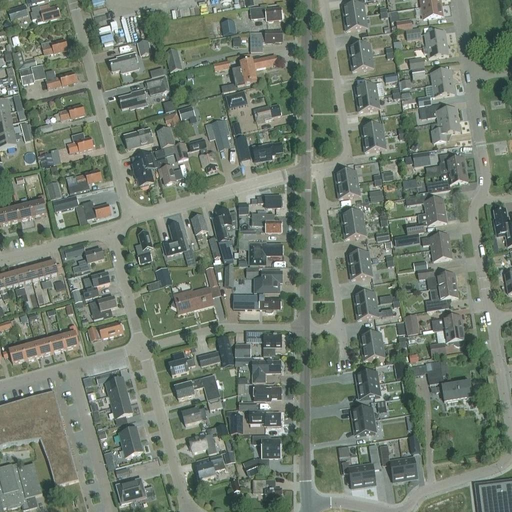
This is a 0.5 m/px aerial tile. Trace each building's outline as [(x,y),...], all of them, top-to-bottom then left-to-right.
[(252,0),(245,0),(247,9),(254,8),(252,0)] [(402,0),(403,1),(407,0),(419,0),(421,10),(441,7),(439,0),(402,0)] [(343,8),(345,20),(365,17),(363,5),(343,8)] [(39,8),(39,7),(31,9),(32,14),(30,14),(31,21),(36,20),(36,24),(59,19),(57,8),(50,9),(49,6),(39,8)] [(441,7),(421,10),(423,22),(442,19),(441,7)] [(7,13),(10,22),(27,18),(25,8),(7,13)] [(266,11),(266,9),(250,11),(251,22),(266,20),(267,23),(282,22),(281,10),(266,11)] [(367,29),(365,17),(345,20),(347,33),(367,29)] [(412,31),(411,22),(396,24),(397,33),(412,31)] [(110,24),(98,26),(102,46),(114,44),(110,24)] [(233,24),(222,26),(223,38),(235,36),(233,24)] [(406,33),(407,43),(421,41),(419,31),(406,33)] [(265,35),(251,35),(250,54),(251,54),(262,54),(262,45),(265,45),(275,45),(275,44),(282,44),(282,35),(265,34),(265,35)] [(425,37),(426,49),(447,46),(445,34),(425,37)] [(67,52),(65,43),(51,47),(50,44),(40,47),(44,58),(53,56),(67,52)] [(149,55),(146,43),(137,46),(140,58),(149,55)] [(349,49),(351,61),(372,58),(370,46),(349,49)] [(426,49),(423,50),(423,55),(424,56),(425,57),(426,57),(427,57),(428,61),(448,58),(447,46),(426,49)] [(165,55),(170,75),(182,72),(177,52),(165,55)] [(13,62),(11,53),(7,54),(4,55),(6,64),(13,62)] [(22,54),(15,56),(18,71),(25,69),(25,70),(36,67),(34,61),(24,64),(22,54)] [(121,75),(138,70),(134,55),(121,58),(122,60),(109,63),(113,76),(120,74),(121,75)] [(276,58),(240,65),(241,71),(234,73),(237,88),(257,84),(254,72),(278,68),(276,58)] [(374,70),(372,58),(351,61),(353,74),(374,70)] [(423,60),(409,63),(410,71),(424,69),(423,60)] [(213,67),(215,74),(231,70),(229,63),(213,67)] [(31,70),(35,83),(47,80),(43,66),(31,70)] [(9,80),(8,79),(14,78),(12,70),(6,71),(8,80),(9,80)] [(19,73),(22,87),(34,84),(31,70),(19,73)] [(413,82),(425,80),(423,70),(411,72),(413,82)] [(430,76),(432,88),(452,85),(451,73),(430,76)] [(45,83),(47,91),(61,88),(76,85),(73,75),(59,79),(45,83)] [(383,78),(385,85),(397,83),(396,76),(383,78)] [(14,78),(8,79),(9,80),(8,80),(10,88),(16,87),(14,78)] [(163,95),(169,93),(165,78),(146,83),(148,91),(161,87),(163,95)] [(400,84),(401,92),(411,91),(410,83),(400,84)] [(432,88),(434,100),(454,97),(452,85),(432,88)] [(355,90),(357,102),(377,99),(383,98),(381,86),(355,90)] [(18,94),(17,88),(7,90),(8,96),(18,94)] [(144,91),(131,95),(131,97),(119,100),(122,112),(130,110),(130,112),(148,107),(144,91)] [(248,107),(244,94),(225,98),(229,112),(248,107)] [(379,112),(377,99),(357,102),(359,115),(379,112)] [(431,108),(430,99),(417,100),(419,109),(431,108)] [(0,104),(0,116),(9,114),(7,103),(0,104)] [(17,113),(23,111),(20,103),(14,105),(16,113),(17,113)] [(173,114),(176,113),(173,103),(164,106),(167,116),(173,114)] [(269,109),(268,108),(254,112),(257,126),(272,122),(271,120),(281,117),(278,107),(269,109)] [(438,126),(458,123),(456,111),(442,113),(441,107),(425,109),(427,121),(437,120),(438,126)] [(70,121),(84,118),(82,108),(68,111),(68,112),(59,115),(59,116),(55,117),(56,123),(61,122),(61,123),(70,121)] [(186,110),(178,112),(182,123),(189,120),(186,110)] [(23,111),(17,113),(16,113),(19,122),(25,120),(23,111)] [(9,114),(0,116),(0,127),(12,125),(9,114)] [(167,126),(171,124),(172,129),(180,127),(177,114),(165,117),(167,126)] [(215,141),(230,137),(225,121),(210,126),(215,141)] [(432,134),(433,146),(446,144),(445,137),(460,135),(458,123),(438,126),(439,133),(432,134)] [(12,125),(0,127),(0,139),(14,137),(12,125)] [(39,129),(41,135),(52,132),(51,127),(39,129)] [(384,139),(382,127),(361,130),(363,143),(384,139)] [(174,147),(170,130),(157,134),(161,150),(174,147)] [(143,134),(143,132),(123,137),(127,152),(153,145),(149,132),(143,134)] [(28,133),(22,135),(25,144),(30,143),(28,133)] [(93,150),(92,148),(94,148),(93,142),(91,143),(91,141),(84,142),(83,135),(72,138),(74,145),(67,147),(69,155),(78,153),(78,154),(93,150)] [(14,137),(0,139),(0,151),(17,148),(15,142),(20,141),(19,136),(14,137)] [(248,150),(245,139),(236,141),(238,152),(248,150)] [(386,152),(384,139),(363,143),(365,155),(386,152)] [(205,169),(207,176),(216,173),(215,169),(217,169),(213,154),(207,156),(203,142),(189,146),(191,154),(200,151),(201,157),(199,158),(203,170),(205,169)] [(421,148),(415,144),(411,151),(416,154),(421,148)] [(273,147),(273,145),(252,149),(255,165),(271,163),(271,158),(275,158),(275,156),(282,155),(281,146),(273,147)] [(188,160),(184,146),(174,149),(178,163),(188,160)] [(166,158),(164,151),(154,154),(156,161),(166,158)] [(241,165),(249,164),(247,152),(239,153),(241,165)] [(49,154),(39,156),(42,168),(52,166),(49,154)] [(430,166),(428,154),(412,157),(414,169),(430,166)] [(149,188),(148,186),(154,185),(148,163),(152,161),(154,166),(151,155),(133,159),(135,166),(132,166),(135,178),(136,177),(139,189),(141,188),(141,190),(149,188)] [(439,158),(440,165),(439,167),(441,177),(466,173),(464,161),(450,163),(449,156),(439,158)] [(174,174),(172,168),(169,169),(166,161),(156,164),(160,180),(163,179),(165,187),(175,185),(175,183),(184,181),(181,172),(174,174)] [(361,173),(372,170),(370,165),(359,168),(361,173)] [(88,186),(102,183),(100,173),(86,177),(76,180),(78,188),(68,190),(70,197),(90,192),(88,186)] [(337,189),(358,186),(355,173),(335,176),(337,189)] [(466,173),(441,177),(442,183),(426,186),(428,196),(450,193),(449,187),(468,185),(466,173)] [(383,175),(385,184),(394,182),(392,174),(383,175)] [(62,200),(58,185),(46,188),(50,203),(62,200)] [(360,198),(358,186),(337,189),(339,201),(360,198)] [(39,204),(30,206),(33,220),(46,217),(43,206),(45,205),(43,197),(38,199),(39,204)] [(76,199),(53,205),(55,215),(79,209),(76,199)] [(281,199),(257,200),(257,206),(265,206),(266,211),(281,210),(281,209),(282,209),(282,203),(281,203),(281,199)] [(420,206),(419,199),(405,201),(406,209),(420,206)] [(426,216),(445,214),(443,202),(424,205),(426,216)] [(87,223),(97,221),(111,217),(108,207),(94,211),(92,204),(83,206),(87,223)] [(20,223),(33,220),(30,206),(17,209),(20,223)] [(249,217),(249,206),(238,206),(238,217),(249,217)] [(4,212),(6,224),(7,227),(20,223),(17,209),(4,212)] [(218,245),(229,243),(227,234),(226,230),(236,227),(236,214),(229,216),(228,212),(216,215),(217,221),(212,222),(215,232),(218,245)] [(496,237),(507,235),(509,248),(507,249),(511,248),(511,229),(510,230),(508,220),(507,220),(505,212),(493,214),(495,222),(493,223),(496,237)] [(362,214),(341,217),(343,230),(364,226),(362,214)] [(418,217),(419,224),(419,226),(406,228),(407,237),(424,235),(422,224),(427,224),(428,228),(446,225),(445,214),(426,216),(418,217)] [(252,216),(251,228),(265,229),(265,235),(281,235),(281,224),(274,224),(274,217),(265,217),(265,216),(252,216)] [(192,222),(193,224),(198,243),(203,241),(202,235),(208,234),(205,224),(204,219),(192,222)] [(172,243),(163,245),(166,258),(189,251),(185,239),(184,239),(182,232),(180,233),(178,225),(168,228),(172,243)] [(345,242),(366,239),(364,226),(343,230),(345,242)] [(239,233),(239,241),(255,241),(256,233),(239,233)] [(141,265),(151,263),(148,252),(153,250),(151,241),(150,242),(148,234),(139,237),(141,244),(140,244),(141,249),(137,250),(141,265)] [(389,242),(388,235),(376,236),(377,244),(389,242)] [(419,242),(418,236),(403,239),(404,245),(419,242)] [(448,237),(430,240),(422,241),(423,248),(431,247),(431,252),(450,249),(448,237)] [(221,259),(215,240),(209,242),(215,261),(221,259)] [(228,243),(219,246),(225,266),(234,263),(228,243)] [(250,245),(249,267),(266,267),(266,258),(282,258),(282,247),(266,247),(266,245),(250,245)] [(83,248),(64,253),(66,260),(78,256),(78,255),(85,253),(83,248)] [(450,249),(431,252),(433,264),(452,261),(450,249)] [(90,266),(104,262),(101,251),(85,256),(87,262),(79,264),(82,274),(91,272),(90,266)] [(350,270),(370,266),(368,254),(348,257),(350,270)] [(188,269),(197,269),(194,259),(186,262),(188,269)] [(54,263),(41,267),(45,280),(58,277),(54,263)] [(425,264),(413,266),(414,273),(426,271),(425,264)] [(372,279),(370,266),(350,270),(352,282),(372,279)] [(45,280),(41,267),(28,271),(32,284),(45,280)] [(173,287),(168,269),(155,273),(160,291),(173,287)] [(258,279),(258,269),(246,269),(246,279),(258,279)] [(213,270),(206,272),(211,290),(217,288),(213,270)] [(233,270),(225,270),(225,289),(233,290),(233,270)] [(19,287),(32,284),(28,271),(15,274),(19,287)] [(432,271),(417,274),(419,282),(427,281),(434,280),(432,271)] [(254,281),(254,296),(279,296),(279,285),(282,285),(282,273),(262,273),(262,281),(254,281)] [(15,274),(2,278),(6,291),(19,287),(15,274)] [(97,289),(110,286),(107,275),(91,279),(91,280),(84,282),(86,288),(85,288),(86,293),(83,294),(84,297),(80,298),(79,292),(72,293),(75,306),(82,304),(85,303),(85,302),(99,298),(97,289)] [(437,291),(456,288),(454,276),(436,279),(436,280),(434,280),(427,281),(428,293),(430,293),(437,291)] [(8,300),(6,291),(2,278),(0,278),(0,294),(1,297),(2,297),(3,302),(8,300)] [(64,291),(62,283),(54,285),(56,293),(64,291)] [(437,291),(430,293),(431,303),(425,304),(427,314),(445,311),(443,302),(458,300),(456,288),(437,291)] [(20,291),(22,297),(21,297),(24,305),(28,304),(26,296),(26,297),(24,290),(20,291)] [(174,299),(175,302),(171,308),(178,312),(178,314),(181,314),(184,315),(186,312),(193,310),(194,313),(214,307),(209,290),(174,299)] [(374,294),(354,298),(356,310),(376,307),(374,294)] [(116,310),(114,299),(89,306),(94,323),(104,320),(103,316),(109,315),(108,312),(116,310)] [(233,299),(233,311),(259,312),(266,312),(266,314),(267,315),(272,315),(273,314),(273,312),(273,311),(281,311),(281,302),(273,302),(273,301),(264,301),(264,299),(233,299)] [(358,323),(378,319),(376,307),(356,310),(358,323)] [(404,320),(406,332),(417,330),(415,318),(404,320)] [(444,333),(463,331),(461,319),(442,322),(432,323),(434,334),(444,333)] [(0,325),(0,333),(12,330),(10,323),(0,325)] [(102,341),(123,335),(120,324),(88,333),(91,344),(98,342),(98,340),(101,339),(102,341)] [(62,339),(66,352),(79,348),(76,337),(78,336),(76,328),(70,330),(72,336),(62,339)] [(464,344),(463,343),(464,342),(463,331),(444,333),(446,345),(453,344),(454,346),(455,348),(458,349),(461,349),(463,347),(464,344)] [(281,337),(265,337),(265,335),(247,335),(247,344),(265,345),(265,349),(268,349),(268,359),(275,359),(275,349),(281,349),(281,337)] [(362,351),(383,347),(381,335),(360,338),(362,351)] [(66,352),(62,339),(49,342),(53,356),(66,352)] [(224,339),(224,369),(234,369),(234,339),(224,339)] [(53,356),(49,342),(36,346),(40,359),(53,356)] [(446,358),(444,345),(430,348),(432,360),(446,358)] [(40,359),(36,346),(23,350),(27,363),(40,359)] [(235,347),(235,359),(250,359),(250,346),(235,347)] [(385,360),(383,347),(362,351),(364,363),(385,360)] [(13,367),(27,363),(23,350),(3,355),(5,360),(11,358),(13,367)] [(199,359),(202,369),(220,364),(218,354),(199,359)] [(169,367),(172,379),(189,375),(187,370),(195,368),(193,362),(186,364),(185,363),(183,355),(173,357),(175,366),(169,367)] [(235,369),(242,369),(242,367),(253,366),(253,363),(253,360),(235,360),(235,369)] [(253,366),(253,385),(265,385),(265,376),(281,376),(281,370),(282,369),(282,366),(281,365),(281,363),(253,363),(253,366)] [(404,365),(394,367),(395,375),(396,382),(406,380),(405,373),(404,365)] [(432,373),(431,365),(426,366),(429,387),(443,385),(441,371),(432,373)] [(358,390),(378,387),(376,374),(356,377),(358,390)] [(112,375),(96,379),(98,386),(114,382),(112,375)] [(191,385),(191,386),(176,390),(179,403),(195,399),(193,392),(209,388),(210,393),(206,394),(208,403),(220,400),(215,379),(191,385)] [(106,386),(109,398),(126,394),(123,382),(106,386)] [(435,390),(436,395),(442,394),(444,405),(472,400),(469,384),(463,385),(462,385),(456,386),(456,387),(435,390)] [(281,403),(281,397),(282,397),(282,392),(281,392),(281,390),(265,390),(265,387),(254,387),(254,399),(254,403),(265,403),(281,403)] [(360,402),(380,399),(378,387),(358,390),(360,402)] [(67,441),(54,394),(32,400),(0,412),(0,451),(8,448),(40,443),(49,466),(55,489),(79,483),(75,471),(73,471),(67,441)] [(126,394),(109,398),(112,410),(129,405),(126,394)] [(222,409),(220,401),(208,405),(210,413),(222,409)] [(132,417),(129,405),(112,410),(115,422),(132,417)] [(97,406),(90,408),(92,415),(99,413),(97,406)] [(353,426),(374,423),(372,410),(351,413),(353,426)] [(198,412),(182,416),(186,428),(201,424),(200,420),(206,418),(204,411),(198,412)] [(265,429),(267,429),(267,430),(272,430),(272,429),(281,429),(280,423),(282,423),(282,417),(280,417),(280,416),(266,416),(266,413),(250,413),(250,424),(265,424),(265,429)] [(228,436),(242,436),(242,418),(228,418),(228,436)] [(376,435),(374,423),(353,426),(355,438),(376,435)] [(225,428),(216,430),(218,440),(228,437),(225,428)] [(105,432),(98,434),(100,442),(107,440),(105,432)] [(136,432),(119,436),(122,448),(139,443),(136,432)] [(204,438),(189,442),(193,455),(207,451),(209,457),(217,455),(212,437),(204,438)] [(281,461),(280,442),(270,442),(270,439),(253,439),(253,447),(262,447),(262,461),(281,461)] [(420,455),(417,439),(409,441),(411,456),(420,455)] [(125,460),(143,455),(139,443),(122,448),(125,460)] [(357,447),(339,451),(341,457),(359,453),(357,447)] [(371,467),(360,468),(364,489),(376,487),(374,473),(380,472),(376,448),(369,449),(371,467)] [(388,448),(380,449),(381,459),(389,458),(390,458),(388,448)] [(211,460),(212,467),(197,471),(200,483),(215,479),(214,473),(225,471),(221,458),(211,460)] [(405,483),(418,481),(414,460),(402,462),(405,483)] [(405,483),(402,462),(389,464),(393,485),(405,483)] [(114,463),(106,465),(108,473),(116,471),(114,463)] [(349,475),(351,491),(364,489),(360,468),(348,470),(347,464),(342,465),(343,476),(349,475)] [(34,465),(19,470),(18,465),(0,469),(0,511),(3,511),(3,510),(7,509),(8,511),(22,507),(23,511),(37,508),(34,498),(42,496),(34,465)] [(260,474),(256,466),(245,471),(248,479),(260,474)] [(144,491),(141,480),(116,487),(121,506),(146,499),(145,495),(153,493),(152,489),(144,491)] [(240,492),(237,481),(230,483),(233,494),(240,492)] [(265,490),(265,482),(253,482),(253,496),(265,496),(265,502),(274,502),(274,501),(282,501),(282,491),(274,491),(274,490),(265,490)] [(511,511),(511,483),(479,487),(481,511),(511,511)]
